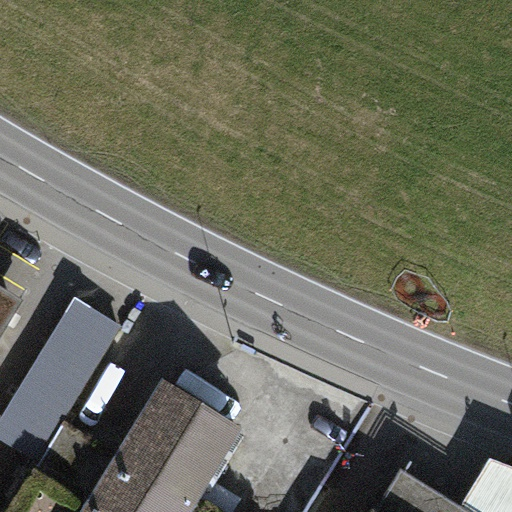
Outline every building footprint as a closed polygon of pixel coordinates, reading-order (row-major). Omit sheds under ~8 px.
[(0,347),(28,299),(0,282),(0,347)] [(124,326),(77,297),(0,422),(0,438),(40,463),(66,422),(124,326)] [(191,511),(242,430),(163,381),(117,454),(66,422),(40,463),(37,469),(91,503),(85,511),(191,511)] [(465,501),(460,508),(467,511),(511,511),(511,467),(491,459),(485,468),(465,501)] [(467,511),(460,508),(401,471),(376,511),(373,510),(372,511),(467,511)]
